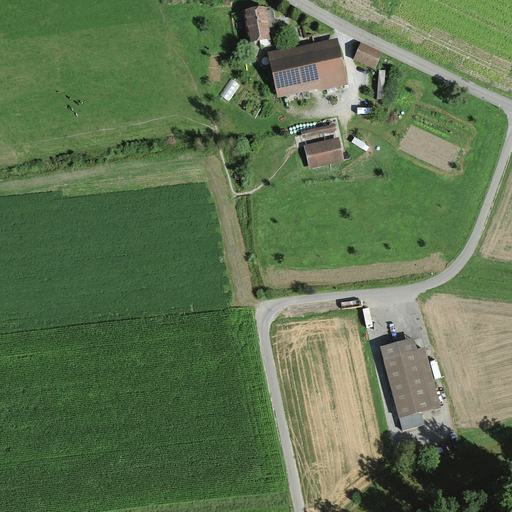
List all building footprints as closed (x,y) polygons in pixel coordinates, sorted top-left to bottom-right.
[(267,7),(241,10),(246,43),(272,39),(267,7)] [(384,58),(362,47),(355,63),(376,73),(384,58)] [(332,48),(268,61),(276,100),(340,88),(332,48)] [(339,137),(304,145),(310,169),(345,161),(339,137)] [(436,408),(421,353),(386,363),(401,418),(436,408)]
